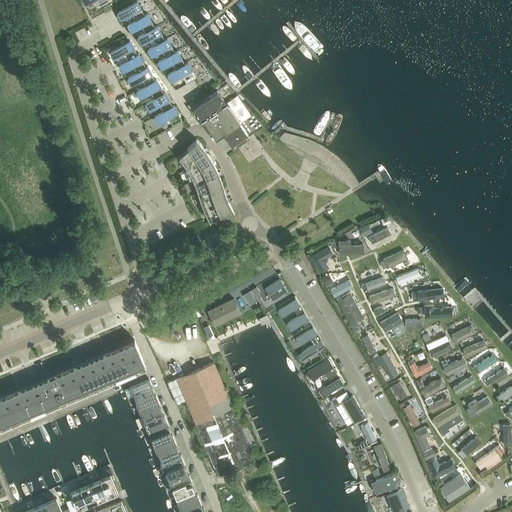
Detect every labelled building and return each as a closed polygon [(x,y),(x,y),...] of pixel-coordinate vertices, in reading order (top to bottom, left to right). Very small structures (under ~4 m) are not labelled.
[(128,23),(128,24),(147,13),(144,14),(137,1),(118,11),(122,19),(122,18),(122,17),(131,12),(135,19),(128,23)] [(109,3),(103,7),(106,12),(111,8),(109,3)] [(145,32),(138,36),(157,26),(157,25),(154,27),(147,13),(128,24),(132,31),(132,30),(132,29),(141,24),(145,32)] [(142,43),(142,42),(151,37),(155,44),(148,48),(167,38),(164,39),(157,26),(138,36),(142,43)] [(167,38),(148,48),(152,55),(152,54),(161,49),(165,57),(177,50),(175,51),(167,38)] [(114,58),(115,58),(114,56),(124,51),(128,59),(119,64),(139,53),(138,53),(137,54),(130,40),(110,51),(114,58)] [(162,68),(163,67),(162,66),(171,61),(175,69),(168,73),(187,62),(185,64),(177,50),(165,57),(158,60),(162,68)] [(123,71),(124,71),(123,69),(133,64),(137,72),(128,77),(147,66),(146,67),(139,53),(119,64),(123,71)] [(187,62),(168,73),(172,80),(173,80),(172,78),(181,73),(185,81),(186,81),(195,76),(187,62)] [(132,84),(133,84),(132,82),(141,77),(146,85),(137,90),(156,79),(155,80),(147,66),(128,77),(132,84)] [(141,97),(141,96),(141,95),(150,90),(154,98),(146,102),(146,103),(165,92),(164,93),(156,79),(137,90),(137,91),(140,95),(141,97)] [(206,98),(194,106),(195,108),(194,108),(201,118),(200,119),(201,119),(227,101),(225,102),(217,90),(206,97),(206,98)] [(150,110),(150,109),(150,108),(159,103),(163,111),(154,115),(155,116),(174,105),(172,106),(165,92),(146,103),(149,108),(150,110)] [(211,132),(216,138),(217,138),(216,138),(223,133),(233,147),(249,136),(239,122),(240,121),(229,105),(228,106),(226,102),(227,101),(201,119),(204,123),(205,122),(212,131),(211,132)] [(174,105),(155,116),(158,123),(159,122),(158,121),(168,116),(172,124),(181,119),(174,105)] [(201,119),(198,121),(208,134),(211,132),(212,131),(205,122),(204,123),(201,119)] [(191,152),(195,157),(205,150),(203,148),(202,147),(203,146),(200,142),(196,137),(195,138),(197,139),(196,140),(187,147),(191,152)] [(183,162),(187,168),(198,161),(195,157),(191,152),(187,147),(188,148),(179,156),(178,156),(183,162)] [(195,157),(198,161),(200,164),(201,167),(213,161),(208,153),(207,153),(205,150),(195,157)] [(190,174),(193,180),(205,174),(203,170),(201,167),(200,164),(198,161),(187,168),(190,174)] [(203,170),(205,174),(207,178),(218,173),(217,171),(216,170),(217,169),(213,161),(201,167),(203,170)] [(209,183),(210,189),(223,186),(222,182),(220,177),(219,177),(218,173),(207,178),(209,183)] [(196,186),(198,193),(210,189),(209,183),(207,178),(205,174),(193,180),(196,186)] [(212,196),(215,202),(215,203),(226,198),(225,196),(225,194),(226,194),(223,186),(210,189),(212,196)] [(201,202),(203,207),(215,202),(212,196),(210,189),(198,193),(199,197),(201,202)] [(218,209),(222,216),(232,210),(231,210),(232,210),(233,211),(234,211),(229,202),(228,202),(226,198),(215,203),(218,209)] [(207,216),(209,220),(210,220),(210,219),(220,214),(221,216),(222,216),(218,209),(215,203),(215,202),(203,207),(205,211),(207,216)] [(368,223),(360,227),(364,235),(372,231),(368,223)] [(389,227),(367,234),(372,249),(394,241),(389,227)] [(339,252),(364,252),(364,242),(351,243),(351,238),(339,239),(339,252)] [(329,244),(310,255),(320,272),(329,267),(326,262),(327,261),(328,258),(327,257),(333,253),(329,244)] [(404,248),(384,257),(388,266),(408,258),(404,248)] [(419,267),(396,275),(400,286),(423,278),(419,267)] [(364,281),(383,276),(382,270),(363,275),(364,281)] [(328,274),(322,277),(326,285),(332,281),(328,274)] [(337,278),(339,283),(348,279),(347,275),(337,278)] [(385,276),(363,282),(365,288),(386,282),(385,276)] [(280,277),(264,287),(272,300),(288,290),(280,277)] [(332,288),(335,295),(354,285),(350,278),(332,288)] [(256,286),(251,289),(254,295),(259,292),(256,286)] [(371,301),(395,296),(394,288),(369,293),(371,301)] [(250,290),(243,295),(250,305),(257,301),(250,290)] [(338,296),(350,323),(364,317),(352,290),(338,296)] [(299,306),(294,298),(277,308),(282,316),(299,306)] [(207,311),(215,326),(240,313),(233,299),(207,311)] [(452,303),(425,304),(425,315),(453,315),(452,303)] [(381,306),(373,309),(375,314),(383,312),(381,306)] [(307,320),(303,312),(286,322),(290,329),(307,320)] [(397,334),(407,329),(399,312),(380,320),(385,331),(394,327),(397,334)] [(406,318),(406,326),(423,326),(423,317),(406,318)] [(474,324),(452,331),(455,339),(477,332),(474,324)] [(313,326),(295,336),(299,343),(317,333),(313,326)] [(397,347),(418,338),(415,331),(394,340),(397,347)] [(362,336),(372,353),(378,349),(369,333),(362,336)] [(428,333),(422,336),(425,341),(430,339),(428,333)] [(461,343),(467,355),(488,345),(481,333),(461,343)] [(448,334),(427,341),(431,354),(453,347),(448,334)] [(315,335),(310,338),(313,344),(318,341),(315,335)] [(20,388),(0,395),(0,423),(29,411),(58,399),(85,387),(114,375),(144,363),(134,339),(104,352),(75,364),(48,376),(20,388)] [(321,348),(317,351),(321,358),(326,355),(321,348)] [(491,348),(470,360),(477,372),(498,359),(491,348)] [(375,356),(378,365),(384,362),(390,377),(398,374),(389,350),(375,356)] [(463,352),(441,359),(446,373),(468,365),(463,352)] [(328,357),(307,370),(312,379),(324,372),(328,377),(337,372),(328,357)] [(177,377),(167,381),(176,404),(187,399),(198,426),(218,475),(254,459),(234,411),(214,362),(203,366),(177,377)] [(489,386),(509,371),(505,366),(502,369),(497,362),(480,375),(489,386)] [(473,374),(453,386),(457,392),(477,380),(473,374)] [(132,392),(133,392),(135,396),(153,389),(151,384),(152,384),(149,377),(148,377),(130,385),(129,385),(129,386),(130,388),(132,392)] [(401,380),(392,385),(399,399),(408,394),(401,380)] [(504,398),(511,393),(511,385),(500,392),(504,398)] [(137,406),(139,406),(157,398),(158,398),(156,393),(155,393),(153,389),(135,396),(136,400),(135,400),(137,406)] [(464,402),(472,415),(493,403),(485,389),(477,393),(478,395),(464,402)] [(335,397),(331,399),(347,426),(364,416),(353,397),(350,399),(346,392),(336,398),(335,397)] [(158,398),(157,398),(139,406),(137,406),(140,412),(141,411),(143,415),(161,408),(159,403),(160,402),(158,398)] [(411,425),(420,422),(411,398),(403,401),(411,425)] [(511,399),(503,404),(508,415),(511,413),(511,399)] [(458,403),(433,415),(441,431),(466,420),(458,403)] [(161,408),(143,415),(144,420),(143,420),(146,426),(147,425),(165,418),(166,418),(164,413),(163,413),(161,408)] [(147,425),(146,426),(148,432),(149,431),(151,435),(169,428),(167,423),(168,422),(166,418),(165,418),(147,425)] [(367,421),(360,425),(368,442),(376,438),(367,421)] [(169,428),(151,435),(153,439),(152,440),(154,446),(155,445),(173,438),(174,438),(172,433),(171,433),(169,428)] [(174,438),(173,438),(155,445),(154,446),(156,452),(158,451),(159,455),(177,448),(175,443),(176,442),(174,438)] [(373,446),(383,470),(391,467),(380,443),(373,446)] [(499,445),(494,448),(501,458),(506,455),(499,445)] [(431,447),(424,451),(427,459),(435,455),(431,447)] [(177,448),(159,455),(161,459),(160,460),(162,466),(163,465),(181,458),(182,457),(180,453),(179,453),(177,448)] [(462,449),(458,452),(463,457),(466,454),(462,449)] [(435,475),(456,466),(452,457),(440,462),(437,455),(427,459),(435,475)] [(182,457),(181,458),(163,465),(162,466),(165,472),(166,471),(168,475),(186,468),(183,463),(184,462),(182,457)] [(186,468),(168,475),(169,479),(168,480),(171,486),(172,485),(190,478),(191,477),(189,473),(188,473),(186,468)] [(376,492),(401,482),(396,470),(371,480),(376,492)] [(460,473),(439,487),(448,501),(470,487),(460,473)] [(100,478),(108,496),(118,492),(110,474),(100,478)] [(191,477),(190,478),(172,485),(171,486),(173,492),(174,491),(176,495),(194,488),(192,483),(193,482),(191,477)] [(90,482),(98,501),(108,496),(100,478),(90,482)] [(80,487),(88,505),(98,501),(90,482),(80,487)] [(77,509),(88,505),(80,487),(70,491),(77,509)] [(179,506),(180,505),(198,498),(199,497),(197,493),(196,493),(194,488),(176,495),(177,499),(176,500),(179,506)] [(400,489),(392,492),(399,509),(407,506),(400,489)] [(62,511),(56,497),(46,501),(50,511),(62,511)] [(198,498),(180,505),(179,506),(181,511),(182,511),(191,511),(202,508),(200,503),(201,502),(199,497),(198,498)] [(111,504),(114,511),(126,511),(121,500),(111,504)] [(50,511),(46,501),(36,505),(38,511),(50,511)]
